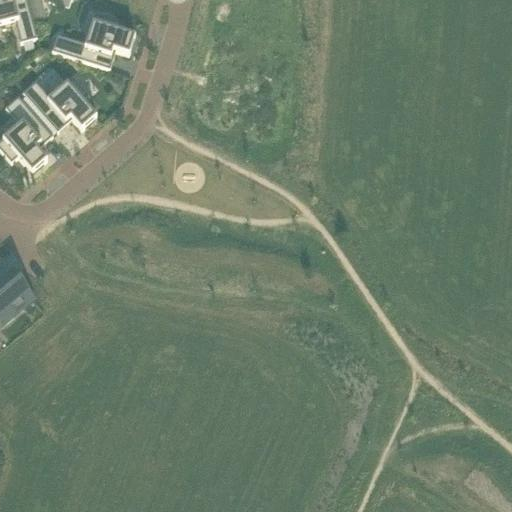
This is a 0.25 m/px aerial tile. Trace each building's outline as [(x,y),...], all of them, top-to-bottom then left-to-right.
[(28,10),(25,0),(0,0),(0,30),(15,26),(20,47),(37,43),(32,25),(28,10)] [(45,22),(41,6),(28,10),(32,25),(45,22)] [(129,60),(135,41),(115,34),(117,25),(95,18),(85,49),(57,40),(52,56),(110,74),(116,56),(129,60)] [(97,121),(83,105),(89,100),(74,82),(50,103),(36,86),(23,97),(57,137),(72,124),(81,135),(97,121)] [(0,101),(8,111),(16,103),(8,94),(0,101)] [(53,141),(18,101),(5,113),(20,129),(0,146),(0,154),(11,168),(18,162),(32,178),(47,165),(38,154),(53,141)] [(0,328),(1,330),(33,303),(20,287),(17,290),(10,281),(0,289),(0,328)]
